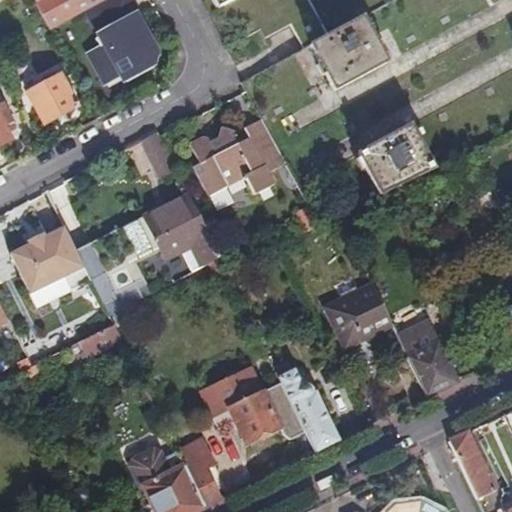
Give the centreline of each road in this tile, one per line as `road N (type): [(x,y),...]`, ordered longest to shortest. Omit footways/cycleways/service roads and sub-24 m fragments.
road 1 (residential): [(246,511),(511,379)]
road 2 (residential): [(0,195),(191,94),(204,67)]
